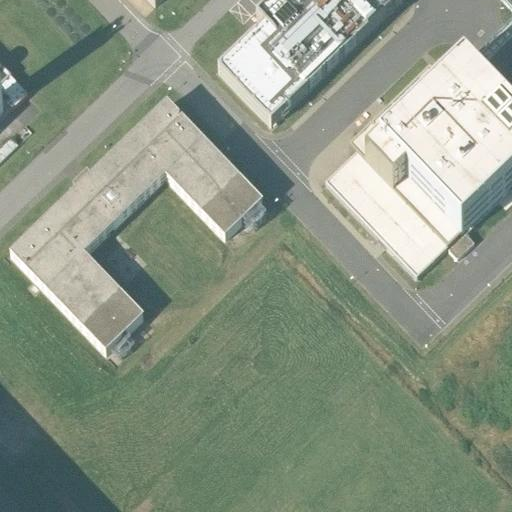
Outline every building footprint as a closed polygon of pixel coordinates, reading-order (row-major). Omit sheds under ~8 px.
[(146,0),(154,8),(156,8),(164,0),(146,0)] [(255,39),(219,74),(219,76),(270,129),(271,129),(401,4),(402,3),(398,0),(279,0),(256,22),(256,23),(264,31),(256,40),(255,39)] [(0,100),(12,114),(28,98),(10,80),(11,79),(0,67),(0,100)] [(511,120),(465,72),(463,72),(445,89),(429,72),(349,149),(355,157),(325,186),(325,187),(415,281),(417,281),(511,189),(511,120)] [(10,258),(106,357),(143,322),(83,260),(165,181),(224,243),(262,207),(167,108),(10,258)] [(473,246),(465,237),(448,254),(456,263),(473,246)]
